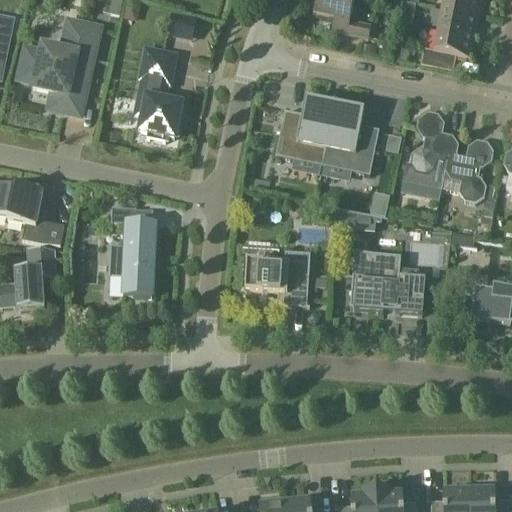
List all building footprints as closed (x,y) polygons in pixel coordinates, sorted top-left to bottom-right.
[(122,1),(116,0),(105,0),(103,14),(119,17),(122,1)] [(349,26),(353,3),(336,0),(318,0),(314,21),(339,25),(336,37),(367,43),(369,30),(349,26)] [(442,14),(479,21),(482,0),(430,0),(430,1),(444,3),(442,14)] [(123,21),(137,24),(141,4),(127,2),(123,21)] [(399,26),(411,28),(415,9),(403,6),(399,26)] [(442,14),(438,35),(474,42),(479,21),(442,14)] [(195,40),(195,28),(184,29),(184,24),(167,25),(167,41),(195,40)] [(25,52),(18,83),(34,86),(32,92),(52,97),(50,105),(65,109),(68,98),(83,102),(100,32),(68,25),(61,54),(42,50),(41,55),(25,52)] [(470,64),(474,42),(438,35),(433,56),(424,54),(421,70),(452,76),(456,61),(470,64)] [(0,81),(2,81),(10,40),(0,38),(0,81)] [(174,53),(180,54),(175,89),(192,91),(193,83),(205,85),(207,64),(187,62),(190,43),(175,41),(174,53)] [(384,43),(381,60),(391,62),(394,45),(384,43)] [(374,58),(376,51),(367,49),(365,56),(374,58)] [(410,53),(394,51),(392,64),(407,67),(410,53)] [(147,103),(140,136),(148,137),(147,143),(165,147),(166,141),(174,143),(174,140),(178,141),(181,128),(177,128),(180,109),(162,105),(166,88),(169,88),(174,60),(146,54),(141,82),(143,83),(139,102),(147,103)] [(285,116),(275,161),(293,165),(321,170),(323,171),(335,110),(305,104),(302,119),(285,116)] [(335,110),(323,171),(324,171),(351,177),(370,180),(379,135),(361,131),(364,116),(335,110)] [(440,195),(441,193),(444,177),(446,166),(456,161),(458,150),(452,141),(442,139),(444,130),(439,121),(428,119),(419,124),(416,136),(422,144),(427,145),(425,154),(419,153),(412,159),(410,169),(407,168),(403,187),(440,195)] [(389,141),(386,156),(398,158),(400,143),(389,141)] [(444,177),(441,193),(458,197),(464,206),(474,209),(483,203),(486,193),(484,189),(481,184),(475,182),(476,173),(483,174),(491,169),(493,158),(487,148),(477,146),(467,152),(465,163),(456,161),(446,166),(444,177)] [(502,171),(508,180),(511,180),(511,155),(504,161),(502,171)] [(59,250),(63,231),(46,227),(45,232),(35,230),(42,197),(25,194),(25,196),(5,192),(6,188),(0,186),(0,221),(8,223),(7,225),(25,229),(22,241),(41,247),(59,250)] [(492,203),(494,191),(484,189),(486,193),(483,203),(490,204),(491,203),(492,203)] [(482,219),(491,221),(495,205),(491,204),(484,209),(482,219)] [(110,250),(108,282),(110,282),(124,283),(123,300),(151,302),(155,230),(152,229),(136,228),(137,215),(137,214),(112,213),(111,229),(126,229),(125,251),(110,250)] [(450,249),(473,252),(475,242),(452,238),(450,249)] [(0,313),(16,313),(17,316),(34,315),(33,312),(44,311),(42,284),(57,283),(54,255),(26,257),(28,275),(14,276),(15,289),(0,289),(0,313)] [(302,312),(309,313),(309,311),(307,311),(310,258),(285,257),(285,258),(286,258),(286,267),(246,265),(245,296),(278,298),(277,306),(274,305),(274,306),(291,311),(302,312)] [(395,318),(422,320),(424,286),(417,285),(418,276),(400,274),(401,261),(355,257),(350,313),(354,313),(354,316),(383,318),(384,313),(395,314),(395,318)] [(474,302),(466,301),(463,324),(470,325),(470,326),(509,331),(510,327),(511,327),(511,294),(496,293),(495,298),(475,295),(474,302)] [(376,497),(377,511),(402,511),(401,499),(389,499),(389,496),(376,497)] [(467,511),(468,496),(444,497),(444,511),(467,511)] [(468,496),(467,511),(507,511),(494,511),(494,496),(468,496)] [(377,511),(376,497),(363,497),(363,501),(351,502),(351,511),(377,511)]
